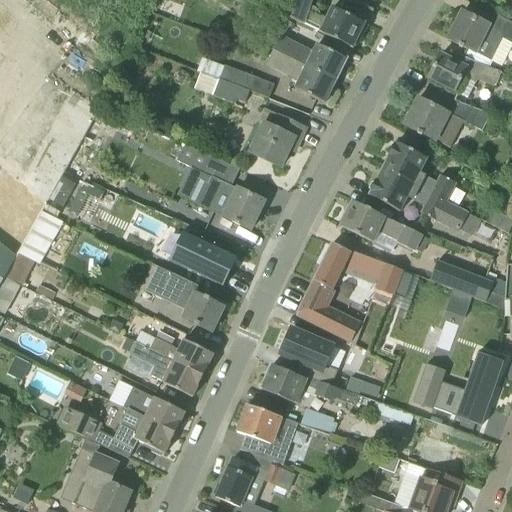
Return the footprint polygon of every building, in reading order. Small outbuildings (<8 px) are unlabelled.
[(173,0),(168,18),(190,25),(196,7),(175,0),(173,0)] [(276,0),(272,15),(302,25),(320,34),(352,50),(364,25),(328,8),(323,19),(307,10),(310,0),(276,0)] [(492,29),(489,27),(462,13),(448,41),(491,63),(503,40),(511,45),(511,24),(498,18),(492,29)] [(236,46),(255,53),(258,44),(260,40),(241,33),(236,46)] [(273,52),(335,83),(346,61),(317,46),(312,55),(280,39),(273,52)] [(324,105),(335,83),(273,52),(267,65),(284,75),(285,73),(300,81),(295,91),(324,105)] [(428,80),(468,100),(477,82),(494,89),(501,73),(461,58),(457,65),(440,56),(428,80)] [(55,73),(70,82),(75,73),(61,64),(55,73)] [(247,76),(246,77),(224,68),(219,81),(249,93),(269,100),(274,86),(247,76)] [(245,105),(249,93),(219,81),(213,98),(235,106),(237,102),(245,105)] [(74,185),(62,179),(101,102),(67,85),(18,179),(65,203),(74,185)] [(452,117),(449,116),(418,100),(404,127),(450,150),(463,123),(482,132),(490,117),(458,105),(452,117)] [(300,143),(306,130),(265,111),(259,123),(264,125),(249,155),(280,170),(294,141),(300,143)] [(396,145),(382,171),(446,204),(456,185),(440,177),(436,184),(419,176),(427,161),(396,145)] [(250,232),(264,203),(237,190),(237,191),(232,188),(240,171),(185,147),(177,163),(226,186),(213,213),(223,219),(250,232)] [(446,204),(382,171),(369,197),(400,213),(407,198),(425,207),(421,214),(460,234),(469,216),(446,204)] [(398,245),(399,246),(398,248),(411,254),(412,252),(414,253),(422,237),(391,222),(352,203),(340,229),(373,245),(378,234),(398,244),(398,245)] [(19,255),(35,263),(39,265),(62,224),(42,214),(19,255)] [(186,237),(179,250),(173,263),(170,261),(169,263),(223,289),(224,287),(223,287),(235,261),(236,261),(237,260),(183,234),(182,235),(186,237)] [(16,259),(0,246),(0,287),(5,279),(16,259)] [(332,246),(305,299),(324,308),(343,268),(379,282),(376,290),(392,297),(402,272),(350,253),(349,254),(332,246)] [(35,263),(19,255),(17,259),(16,259),(5,279),(22,287),(35,263)] [(504,312),(504,303),(505,289),(437,263),(429,283),(504,312)] [(182,320),(211,334),(224,309),(196,295),(199,288),(173,276),(163,296),(188,308),(182,320)] [(296,318),(337,338),(350,344),(359,325),(324,308),(305,299),(296,318)] [(284,372),(310,383),(311,381),(331,388),(338,373),(325,368),(333,349),(290,331),(280,356),(289,360),(284,372)] [(150,351),(203,378),(213,357),(183,342),(179,352),(155,340),(150,351)] [(162,385),(192,399),(203,378),(150,351),(135,344),(129,356),(154,369),(150,377),(163,384),(162,385)] [(432,411),(433,409),(456,417),(455,419),(481,428),(504,364),(478,355),(464,392),(422,377),(413,404),(432,411)] [(305,393),(316,398),(321,385),(311,381),(310,383),(284,372),(272,367),(261,391),(299,407),(305,393)] [(363,393),(378,397),(380,387),(365,383),(363,393)] [(340,402),(343,393),(331,388),(321,385),(316,398),(333,404),(334,400),(340,402)] [(123,410),(128,412),(175,435),(185,414),(133,389),(123,410)] [(240,452),(245,454),(283,467),(290,448),(287,447),(294,426),(298,427),(298,426),(246,407),(236,434),(245,437),(240,452)] [(93,445),(99,433),(102,426),(65,409),(56,427),(93,445)] [(133,451),(137,443),(152,450),(151,454),(161,458),(163,455),(164,456),(175,435),(128,412),(113,441),(133,451)] [(302,426),(327,435),(332,420),(307,412),(302,426)] [(91,471),(93,472),(89,484),(72,476),(62,501),(87,511),(126,511),(124,511),(131,493),(108,483),(110,479),(111,479),(116,467),(113,465),(117,456),(100,449),(91,471)] [(216,499),(239,509),(238,511),(261,511),(253,509),(259,495),(248,490),(255,471),(246,467),(247,466),(233,460),(229,469),(228,469),(221,488),(218,486),(213,496),(216,497),(216,499)] [(294,476),(270,466),(264,481),(287,491),(294,476)] [(462,483),(441,476),(429,472),(425,481),(420,480),(409,511),(446,511),(452,496),(457,497),(462,483)] [(378,511),(401,511),(402,509),(363,495),(359,505),(378,511)]
